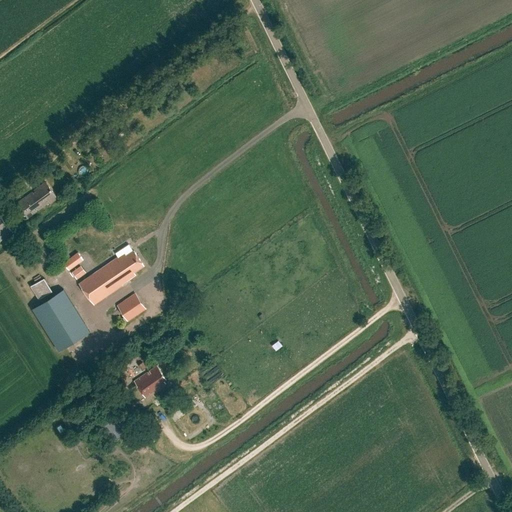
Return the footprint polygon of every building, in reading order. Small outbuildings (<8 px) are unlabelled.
[(57,199),(46,183),(16,204),(27,219),(57,199)] [(0,242),(13,233),(0,214),(0,242)] [(134,273),(144,266),(134,251),(127,256),(125,254),(120,257),(120,256),(79,283),(94,305),(137,277),(134,273)] [(69,270),(83,259),(78,253),(64,263),(69,270)] [(81,266),(72,272),(77,279),(86,272),(81,266)] [(40,300),(55,292),(47,277),(32,286),(40,300)] [(89,331),(64,289),(32,308),(58,350),(89,331)] [(146,309),(136,295),(118,306),(128,321),(146,309)] [(282,347),(278,342),(272,346),(276,351),(282,347)] [(139,359),(132,348),(117,357),(124,368),(139,359)] [(158,366),(135,381),(145,397),(167,384),(165,381),(167,380),(158,366)] [(91,418),(99,414),(87,395),(80,399),(91,418)] [(208,421),(197,406),(188,412),(180,418),(191,433),(208,421)] [(72,429),(84,421),(77,412),(66,419),(72,429)] [(107,414),(93,424),(108,445),(122,435),(107,414)]
